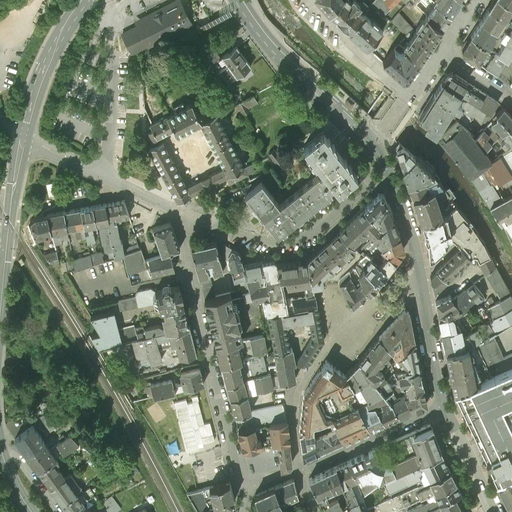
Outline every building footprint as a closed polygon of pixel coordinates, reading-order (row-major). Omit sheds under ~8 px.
[(318,0),(330,14),(341,0),(318,0)] [(341,0),(330,14),(348,30),(362,13),(369,6),(361,0),(359,3),(355,0),(351,0),(350,1),(348,0),(341,0)] [(385,0),(385,1),(383,0),(374,0),(371,3),(384,15),(397,0),(385,0)] [(426,15),(427,16),(433,10),(430,7),(427,10),(424,8),(426,6),(419,0),(415,4),(426,15)] [(433,10),(427,16),(441,28),(450,15),(438,5),(434,1),(433,0),(419,0),(426,6),(424,8),(427,10),(430,7),(433,10)] [(460,0),(434,0),(434,1),(438,5),(450,15),(460,0)] [(511,6),(502,0),(492,0),(488,8),(504,18),(508,11),(511,13),(511,6)] [(122,34),(132,53),(174,31),(175,35),(179,33),(179,32),(188,28),(186,24),(189,23),(190,23),(179,2),(178,1),(174,3),(175,4),(162,11),(161,10),(156,12),(157,14),(138,24),(138,26),(122,34)] [(480,20),(496,30),(500,24),(504,18),(488,8),(480,20)] [(391,20),(405,35),(409,31),(412,28),(398,12),(391,20)] [(362,13),(348,30),(367,47),(382,30),(362,13)] [(427,16),(426,15),(414,33),(429,46),(441,28),(427,16)] [(511,31),(511,29),(511,23),(504,18),(500,24),(511,31)] [(480,20),(470,35),(488,47),(491,43),(493,44),(494,42),(492,41),(498,32),(496,30),(480,20)] [(429,46),(414,33),(411,36),(410,35),(411,34),(409,31),(405,35),(405,36),(407,38),(409,40),(404,47),(405,48),(419,60),(429,46)] [(484,52),(488,47),(470,35),(461,49),(462,53),(477,63),(481,58),(483,59),(487,54),(484,52)] [(407,38),(405,36),(399,43),(404,47),(409,40),(407,38)] [(511,40),(508,38),(498,54),(507,60),(511,52),(511,40)] [(222,56),(228,64),(219,71),(227,83),(250,66),(236,46),(222,56)] [(199,57),(202,63),(217,53),(213,47),(199,57)] [(383,61),(395,72),(407,58),(401,53),(394,48),(383,61)] [(407,58),(395,72),(402,79),(407,78),(419,60),(405,48),(401,53),(407,58)] [(507,60),(498,54),(496,53),(491,60),(491,59),(485,68),(497,76),(507,60)] [(459,93),(480,106),(484,100),(483,100),(465,88),(462,89),(467,82),(451,71),(446,72),(441,81),(459,93)] [(433,93),(452,104),(459,93),(441,81),(433,93)] [(433,93),(426,104),(445,116),(452,105),(452,104),(433,93)] [(480,106),(459,93),(452,104),(452,105),(463,112),(472,117),(474,115),(476,117),(482,108),(480,106)] [(486,94),(483,100),(484,100),(480,106),(482,108),(487,111),(490,113),(497,102),(486,94)] [(253,95),(237,103),(243,115),(249,112),(247,108),(257,103),(253,95)] [(251,165),(244,168),(230,142),(215,115),(202,122),(192,104),(169,115),(167,111),(165,113),(157,117),(159,120),(150,125),(153,132),(147,135),(153,147),(148,149),(162,174),(176,201),(179,202),(190,196),(206,188),(226,178),(230,185),(247,176),(247,175),(254,172),(251,165)] [(445,116),(426,104),(418,117),(427,123),(434,133),(445,116)] [(455,122),(438,136),(456,158),(457,159),(474,138),(464,125),(465,124),(459,117),(463,112),(452,105),(445,116),(455,122)] [(511,123),(511,117),(503,107),(495,114),(496,116),(491,121),(490,123),(492,125),(493,124),(502,133),(511,123)] [(476,117),(480,119),(481,119),(482,119),(487,111),(482,108),(476,117)] [(455,122),(445,116),(434,133),(438,136),(455,122)] [(511,123),(502,133),(505,137),(500,142),(504,145),(509,141),(511,143),(511,123)] [(487,125),(483,129),(488,135),(489,135),(493,131),(487,125)] [(483,129),(474,138),(484,151),(494,141),(489,135),(488,135),(483,129)] [(304,149),(318,166),(336,151),(322,134),(304,149)] [(484,151),(474,138),(457,159),(469,176),(476,172),(481,168),(487,164),(491,160),(484,151)] [(268,154),(276,165),(282,159),(290,153),(286,148),(285,146),(276,153),(274,150),(268,154)] [(403,168),(415,157),(402,146),(396,148),(403,168)] [(511,152),(510,148),(499,155),(511,174),(511,173),(511,152)] [(319,177),(330,190),(334,186),(337,190),(356,175),(346,163),(336,151),(318,166),(324,173),(319,177)] [(499,155),(491,160),(487,164),(496,180),(498,183),(511,175),(511,174),(499,155)] [(431,176),(434,174),(431,172),(423,164),(415,157),(403,168),(408,184),(431,176)] [(423,164),(431,172),(434,168),(426,161),(423,164)] [(487,164),(481,168),(490,184),(496,180),(487,164)] [(496,203),(500,201),(490,184),(481,168),(476,172),(469,176),(472,179),(487,202),(493,198),(496,203)] [(317,174),(290,196),(304,214),(331,192),(330,190),(319,177),(317,174)] [(433,190),(442,186),(438,180),(434,175),(434,174),(431,176),(408,184),(413,197),(433,189),(433,190)] [(259,211),(274,199),(261,183),(254,188),(246,195),(259,211)] [(251,184),(242,189),(246,195),(254,188),(251,184)] [(445,191),(442,186),(433,190),(433,189),(413,197),(421,222),(434,217),(456,204),(451,199),(445,191)] [(445,191),(451,199),(455,196),(449,188),(445,191)] [(364,208),(370,215),(375,211),(379,214),(387,203),(384,194),(378,193),(364,208)] [(493,198),(487,202),(501,223),(511,215),(511,194),(500,201),(496,203),(493,198)] [(278,205),(274,199),(259,211),(278,235),(304,214),(290,196),(278,205)] [(103,203),(107,222),(110,237),(111,243),(112,249),(114,257),(123,255),(124,255),(123,250),(121,241),(120,241),(116,224),(115,222),(113,222),(112,220),(128,216),(125,199),(103,203)] [(103,244),(104,244),(111,243),(110,237),(107,222),(103,203),(91,206),(95,225),(96,228),(98,227),(98,225),(101,224),(100,228),(103,244)] [(393,217),(387,203),(379,214),(375,219),(382,227),(393,217)] [(456,204),(434,217),(441,243),(443,243),(442,236),(446,235),(447,237),(449,240),(451,238),(470,223),(456,204)] [(91,206),(80,208),(84,227),(86,238),(88,245),(94,244),(91,229),(89,227),(95,225),(91,206)] [(80,208),(62,212),(66,231),(75,229),(84,227),(80,208)] [(375,219),(370,215),(364,208),(339,231),(346,238),(353,244),(367,231),(368,232),(362,237),(366,242),(372,236),(372,237),(382,227),(375,219)] [(62,212),(47,215),(51,234),(55,233),(55,235),(62,234),(61,232),(66,231),(62,212)] [(30,222),(35,238),(45,235),(46,239),(49,238),(48,237),(52,236),(51,234),(47,215),(34,218),(30,222)] [(398,232),(393,217),(382,227),(372,237),(378,242),(382,247),(398,232)] [(434,217),(421,222),(425,237),(425,254),(429,258),(433,255),(442,246),(441,243),(434,217)] [(168,254),(178,250),(169,222),(152,227),(161,256),(168,254)] [(460,248),(470,258),(472,256),(475,256),(478,262),(490,256),(483,241),(470,223),(451,238),(460,248)] [(84,227),(75,229),(77,239),(82,238),(82,239),(86,238),(84,227)] [(51,234),(52,236),(54,247),(62,246),(61,241),(68,240),(66,231),(61,232),(62,234),(55,235),(55,233),(51,234)] [(346,238),(339,231),(308,260),(312,285),(313,285),(315,284),(316,286),(324,284),(324,281),(325,280),(324,275),(331,269),(331,268),(354,246),(353,244),(346,238)] [(404,248),(398,232),(382,247),(383,247),(376,253),(382,259),(383,258),(383,259),(388,252),(396,260),(404,248)] [(378,242),(372,237),(372,236),(366,242),(358,250),(363,256),(366,254),(378,242)] [(211,268),(213,274),(223,272),(216,243),(215,242),(191,248),(199,278),(209,275),(207,269),(206,269),(204,263),(211,261),(213,268),(211,268)] [(376,253),(383,247),(382,247),(378,242),(366,254),(379,264),(381,262),(380,262),(382,259),(376,253)] [(137,245),(123,250),(124,255),(139,249),(137,245)] [(229,260),(228,256),(231,249),(223,245),(223,246),(223,252),(225,260),(229,260)] [(448,259),(458,270),(470,258),(460,248),(448,259)] [(151,282),(149,276),(147,269),(146,269),(144,262),(141,254),(142,253),(140,249),(139,249),(124,255),(123,255),(131,287),(151,282)] [(236,280),(245,277),(242,266),(238,252),(231,249),(228,256),(229,260),(232,269),(231,269),(235,280),(236,280)] [(387,271),(396,260),(388,252),(383,259),(383,258),(382,259),(380,262),(381,262),(387,271)] [(52,267),(59,265),(56,253),(44,257),(43,257),(52,267)] [(100,253),(90,256),(92,265),(103,262),(100,253)] [(148,260),(144,262),(146,269),(147,269),(149,276),(173,271),(168,254),(161,256),(148,259),(148,260)] [(379,281),(387,271),(381,262),(379,264),(366,254),(363,256),(356,263),(359,266),(364,270),(364,269),(379,281)] [(92,265),(90,256),(72,261),(75,271),(92,265)] [(478,262),(484,275),(494,267),(490,256),(478,262)] [(280,281),(277,266),(276,261),(273,259),(261,262),(264,274),(265,279),(266,283),(268,296),(272,296),(272,295),(282,293),(280,281)] [(436,271),(447,281),(458,270),(448,259),(436,271)] [(277,266),(280,281),(286,280),(286,285),(304,282),(304,286),(312,285),(308,260),(277,266)] [(75,271),(72,261),(66,263),(68,273),(75,271)] [(207,269),(209,275),(213,274),(211,268),(213,268),(211,261),(204,263),(206,269),(207,269)] [(264,274),(261,262),(242,266),(245,277),(236,280),(237,283),(246,280),(250,293),(253,301),(264,299),(269,298),(268,296),(266,283),(260,284),(259,281),(257,275),(264,274)] [(362,280),(356,270),(353,265),(339,277),(338,281),(352,309),(370,291),(360,283),(362,280)] [(370,291),(379,281),(364,269),(364,270),(359,266),(356,270),(362,280),(360,283),(370,291)] [(494,267),(484,275),(491,286),(501,280),(494,267)] [(435,292),(447,281),(436,271),(430,277),(433,293),(435,292)] [(501,280),(491,286),(499,300),(510,294),(501,280)] [(465,289),(475,302),(483,296),(473,283),(465,289)] [(306,294),(314,293),(313,285),(312,285),(304,286),(306,294)] [(183,303),(178,286),(155,292),(150,288),(138,291),(135,296),(135,297),(137,308),(159,302),(161,309),(162,308),(183,303)] [(452,298),(463,312),(475,302),(465,289),(452,298)] [(245,303),(253,301),(250,293),(242,296),(245,303)] [(283,298),(282,293),(272,295),(272,296),(268,296),(269,298),(264,299),(265,305),(284,301),(283,298)] [(306,307),(316,305),(314,293),(306,294),(299,295),(302,308),(306,307)] [(204,299),(211,326),(236,320),(233,305),(229,306),(226,294),(204,299)] [(499,300),(494,303),(507,324),(511,320),(511,298),(510,294),(499,300)] [(302,308),(299,295),(283,298),(284,301),(265,305),(267,315),(302,308)] [(449,309),(455,317),(463,312),(452,298),(450,295),(435,302),(438,317),(449,309)] [(120,312),(137,308),(135,297),(117,301),(120,312)] [(173,330),(188,326),(183,303),(162,308),(164,316),(162,316),(164,324),(161,328),(159,326),(144,330),(146,337),(173,330)] [(490,321),(496,330),(507,324),(494,303),(487,307),(494,319),(490,321)] [(312,336),(322,336),(316,305),(306,307),(309,321),(312,336)] [(42,306),(36,309),(43,319),(48,316),(42,306)] [(267,315),(274,352),(289,349),(285,325),(309,321),(306,307),(302,308),(267,315)] [(400,328),(402,339),(396,344),(390,350),(396,357),(407,349),(414,342),(408,309),(404,307),(393,320),(400,328)] [(441,332),(460,328),(462,327),(455,317),(449,309),(438,317),(441,332)] [(467,334),(472,331),(471,330),(473,329),(463,312),(455,317),(462,327),(467,334)] [(118,332),(113,314),(91,319),(100,335),(91,337),(98,349),(121,343),(118,332)] [(236,320),(211,326),(216,347),(236,342),(238,341),(234,326),(238,326),(236,320)] [(393,320),(378,337),(390,350),(396,344),(402,339),(400,328),(393,320)] [(496,330),(496,331),(511,321),(511,320),(507,324),(496,330)] [(490,321),(484,324),(490,334),(496,331),(496,330),(490,321)] [(484,324),(477,329),(483,339),(490,334),(484,324)] [(143,326),(134,328),(137,339),(146,337),(144,330),(143,326)] [(196,353),(188,326),(173,330),(177,345),(180,357),(196,353)] [(473,343),(467,334),(462,327),(460,328),(464,348),(473,343)] [(132,340),(137,339),(134,328),(118,332),(121,343),(132,340)] [(441,332),(446,352),(464,348),(460,328),(441,332)] [(475,342),(475,343),(476,343),(483,339),(477,329),(472,331),(467,334),(473,343),(474,343),(475,342)] [(177,345),(173,330),(146,337),(137,339),(132,340),(138,366),(161,360),(158,350),(177,345)] [(263,336),(249,339),(252,354),(266,351),(266,349),(263,336)] [(323,341),(322,336),(312,336),(294,362),(294,364),(310,362),(323,341)] [(390,350),(378,337),(358,361),(377,385),(386,380),(382,375),(391,363),(384,357),(390,350)] [(252,354),(249,339),(238,341),(236,342),(238,350),(240,350),(240,351),(252,354)] [(221,365),(241,360),(238,350),(236,342),(216,347),(221,365)] [(395,372),(419,368),(414,342),(407,349),(396,357),(397,358),(391,363),(395,372)] [(446,352),(454,392),(491,375),(476,343),(475,343),(475,342),(474,343),(473,343),(464,348),(446,352)] [(292,349),(289,349),(274,352),(275,358),(277,367),(292,364),(294,364),(294,362),(292,349)] [(243,379),(250,377),(262,374),(262,372),(266,371),(265,364),(261,364),(261,362),(262,361),(262,355),(241,360),(242,365),(239,365),(243,379)] [(269,368),(277,367),(275,358),(267,360),(269,368)] [(326,359),(304,393),(317,395),(318,393),(321,394),(322,391),(330,387),(330,386),(335,384),(340,395),(353,388),(346,375),(326,359)] [(221,365),(226,383),(243,379),(239,365),(242,365),(241,360),(221,365)] [(377,385),(358,361),(351,369),(360,385),(368,401),(383,393),(377,385)] [(292,364),(277,367),(279,378),(279,384),(295,380),(292,364)] [(491,375),(454,392),(496,482),(511,474),(511,366),(491,376),(491,375)] [(400,383),(405,383),(407,393),(423,386),(419,368),(395,372),(397,379),(399,379),(400,383)] [(180,374),(182,383),(173,386),(172,380),(150,386),(153,397),(203,384),(199,369),(180,374)] [(346,375),(353,388),(360,385),(351,369),(346,375)] [(262,374),(250,377),(254,393),(261,391),(261,392),(272,389),(271,385),(270,379),(269,373),(262,374)] [(230,399),(247,395),(243,379),(226,383),(230,399)] [(393,389),(386,380),(377,385),(383,393),(393,389)] [(360,385),(353,388),(362,404),(365,402),(368,401),(360,385)] [(404,395),(412,410),(426,404),(423,386),(407,393),(404,395)] [(304,393),(299,433),(314,430),(321,428),(333,423),(338,420),(335,414),(339,413),(334,411),(325,408),(319,396),(317,395),(304,393)] [(383,393),(368,401),(365,402),(367,407),(375,406),(381,403),(382,404),(389,401),(383,393)] [(234,415),(251,412),(247,395),(230,399),(234,415)] [(391,402),(399,417),(412,410),(404,395),(398,397),(391,402)] [(204,424),(196,396),(190,398),(192,402),(187,404),(186,400),(174,403),(187,452),(199,449),(198,445),(214,441),(209,423),(204,424)] [(383,407),(377,410),(384,424),(399,417),(391,402),(390,403),(389,401),(382,404),(383,407)] [(362,404),(359,405),(371,430),(384,424),(377,410),(376,409),(375,406),(367,407),(365,402),(362,404)] [(371,430),(359,405),(359,404),(339,413),(335,414),(338,420),(333,423),(336,428),(342,443),(371,430)] [(58,426),(47,416),(34,420),(35,427),(48,433),(52,430),(58,426)] [(289,440),(286,421),(269,424),(266,425),(238,430),(243,451),(258,448),(257,447),(270,445),(270,444),(273,443),(289,440)] [(403,471),(441,453),(432,427),(431,424),(390,442),(394,450),(409,443),(410,446),(415,444),(416,447),(414,448),(415,451),(417,450),(418,452),(399,461),(403,471)] [(26,456),(44,443),(33,427),(15,440),(26,456)] [(336,428),(324,434),(331,448),(342,443),(336,428)] [(314,437),(314,430),(299,433),(303,459),(305,460),(319,454),(315,444),(314,437)] [(319,454),(331,448),(324,434),(314,437),(315,444),(319,454)] [(63,454),(79,443),(71,436),(57,446),(60,451),(63,454)] [(289,440),(273,443),(274,452),(279,452),(281,470),(289,467),(291,464),(289,440)] [(46,466),(56,459),(44,443),(26,456),(37,472),(46,466)] [(60,451),(57,446),(54,448),(55,449),(52,451),(55,455),(60,451)] [(369,455),(364,457),(378,483),(380,484),(385,482),(384,480),(395,474),(391,464),(390,462),(388,462),(386,463),(384,463),(382,462),(379,462),(377,461),(379,460),(377,456),(378,456),(375,449),(368,452),(369,455)] [(430,480),(450,470),(441,453),(403,471),(406,477),(408,481),(415,477),(413,474),(416,473),(420,481),(417,482),(418,485),(430,480)] [(364,457),(363,454),(347,461),(362,497),(363,496),(364,497),(379,486),(378,483),(364,457)] [(53,464),(55,466),(59,464),(56,459),(46,466),(47,468),(53,464)] [(367,509),(362,497),(347,461),(335,467),(348,500),(350,505),(347,507),(349,511),(360,511),(363,511),(367,509)] [(391,464),(395,474),(403,471),(399,461),(391,464)] [(50,490),(65,480),(55,466),(53,464),(47,468),(39,474),(50,490)] [(344,502),(348,500),(335,467),(325,472),(333,489),(336,488),(337,489),(334,490),(337,497),(338,496),(340,499),(342,498),(344,502)] [(435,492),(455,482),(458,481),(452,469),(450,470),(430,480),(435,492)] [(403,471),(395,474),(384,480),(385,482),(386,486),(406,477),(403,471)] [(322,504),(328,501),(324,493),(328,492),(329,494),(332,492),(331,490),(333,489),(325,472),(308,479),(320,504),(322,504)] [(511,474),(496,482),(507,504),(511,501),(511,474)] [(70,476),(65,480),(50,490),(62,507),(76,496),(82,492),(70,476)] [(273,488),(281,505),(298,497),(293,479),(273,488)] [(367,509),(363,511),(392,511),(397,510),(434,492),(435,492),(430,480),(418,485),(367,509)] [(408,511),(422,511),(454,496),(454,497),(461,493),(455,482),(435,492),(434,492),(437,499),(434,500),(432,500),(424,504),(421,503),(407,509),(408,511)] [(215,510),(231,504),(233,499),(229,483),(210,488),(215,510)] [(197,511),(209,511),(215,510),(210,488),(187,493),(197,511)] [(254,496),(261,511),(268,511),(272,510),(272,511),(274,511),(278,511),(277,508),(281,506),(281,505),(273,488),(254,496)] [(350,505),(348,500),(344,502),(342,498),(340,499),(338,496),(337,497),(334,490),(337,489),(336,488),(333,489),(337,498),(342,509),(347,507),(350,505)] [(77,498),(82,504),(82,505),(95,496),(89,489),(77,498)] [(397,510),(397,511),(408,511),(407,509),(421,503),(424,504),(432,500),(434,500),(437,499),(434,492),(397,510)] [(77,498),(76,496),(62,507),(65,511),(71,511),(82,504),(77,498)] [(462,511),(454,497),(454,496),(422,511),(440,511),(443,511),(462,511)] [(94,497),(83,505),(87,511),(93,511),(101,507),(94,497)] [(336,511),(341,510),(342,509),(337,498),(329,503),(324,506),(328,511),(336,511)]
